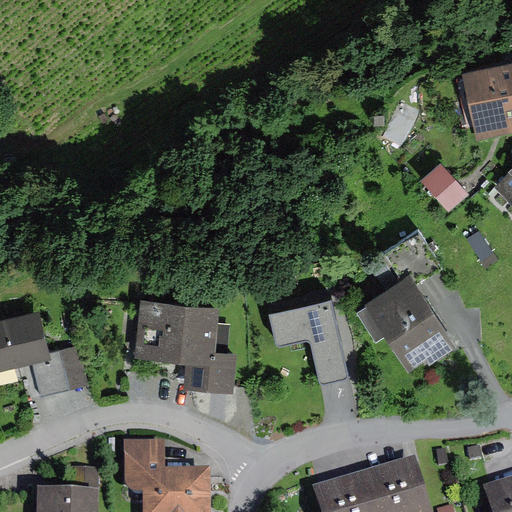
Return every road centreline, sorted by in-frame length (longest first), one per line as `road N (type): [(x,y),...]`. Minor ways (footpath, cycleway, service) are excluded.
road 1 (residential): [(0,459),(90,421),(142,412),(197,424),(273,468)]
road 2 (residential): [(273,468),(316,440),(350,433),(511,420)]
